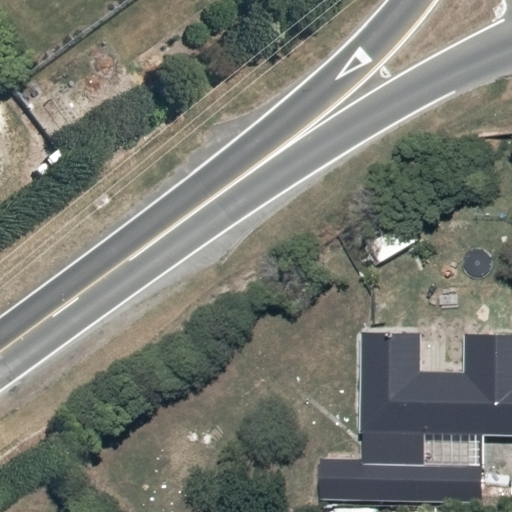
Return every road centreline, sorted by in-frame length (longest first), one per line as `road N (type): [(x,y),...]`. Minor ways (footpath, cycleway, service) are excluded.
road 1 (tertiary): [(0,359),(307,132)]
road 2 (tertiary): [(511,41),(397,101),(307,132)]
road 3 (tertiary): [(307,132),(407,0)]
